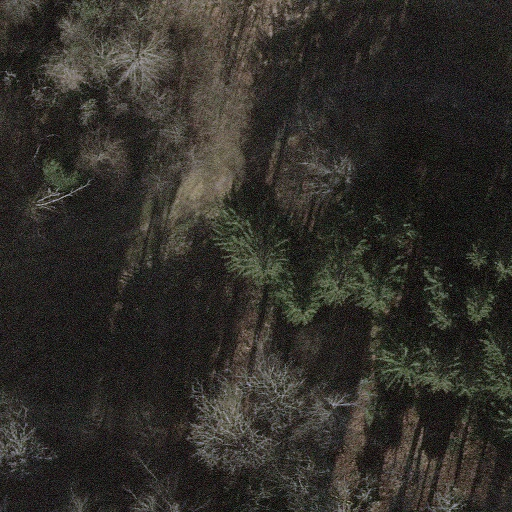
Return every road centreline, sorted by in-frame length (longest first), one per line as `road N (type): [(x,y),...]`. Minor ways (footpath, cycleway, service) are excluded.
road 1 (track): [(0,255),(168,214),(311,101),(391,80),(481,92),(511,110)]
road 2 (track): [(163,0),(168,214)]
